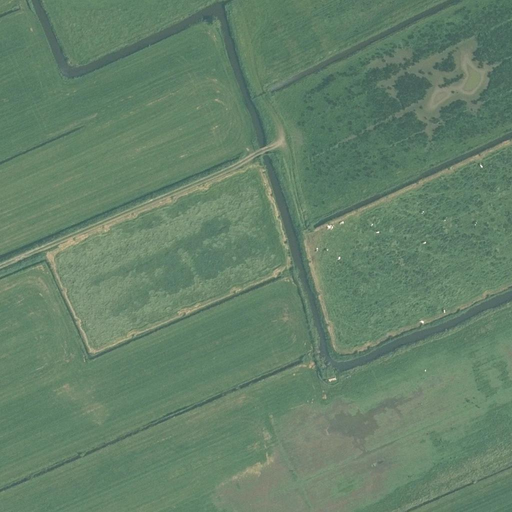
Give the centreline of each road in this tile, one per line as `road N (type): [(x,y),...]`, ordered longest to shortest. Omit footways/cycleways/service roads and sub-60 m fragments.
road 1 (track): [(282,143),(0,267)]
road 2 (track): [(231,0),(282,143)]
road 3 (track): [(282,143),(308,237),(346,253)]
